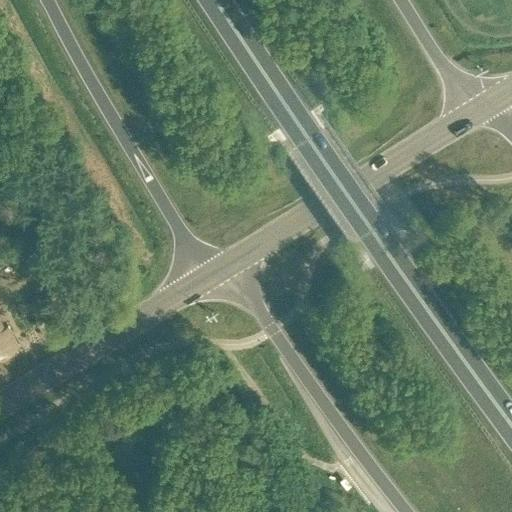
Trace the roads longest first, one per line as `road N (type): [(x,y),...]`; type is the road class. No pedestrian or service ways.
road 1 (trunk): [(511,426),(216,0)]
road 2 (trunk): [(46,0),(207,277)]
road 3 (trunk): [(227,264),(407,511)]
road 4 (tertiary): [(227,264),(471,112)]
road 5 (tertiary): [(0,404),(207,277)]
road 6 (trunk): [(471,112),(398,0)]
